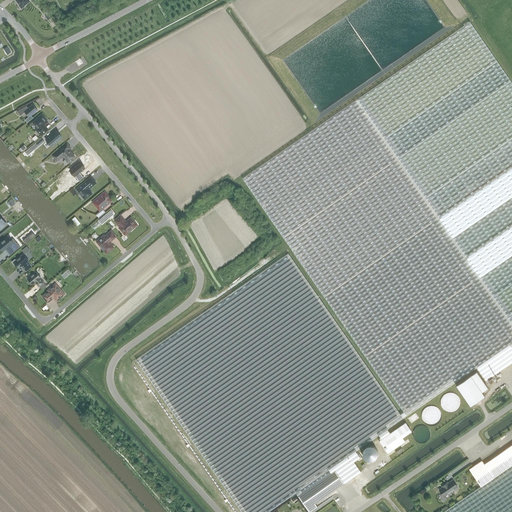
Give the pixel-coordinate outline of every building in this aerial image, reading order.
[(18,5),(21,9),(25,6),(24,5),(30,1),(28,0),(15,0),(19,5),(18,5)] [(404,412),(402,413),(404,416),(406,415),(476,367),(485,380),(507,365),(511,361),(511,83),(507,77),(469,22),(242,178),(324,296),(398,403),(404,412)] [(28,108),(26,106),(17,111),(20,115),(24,111),(29,117),(25,120),(27,122),(33,118),(31,115),(37,110),(33,104),(28,108)] [(38,118),(33,122),(38,129),(37,130),(41,135),(48,129),(44,124),(47,122),(45,119),(45,118),(42,114),(38,117),(38,118)] [(57,132),(56,131),(45,139),(51,146),(61,137),(58,133),(57,134),(56,133),(57,132)] [(41,138),(36,143),(38,146),(44,141),(41,138)] [(65,164),(66,164),(67,163),(70,161),(69,160),(74,156),(68,149),(70,147),(67,144),(53,156),(55,159),(58,159),(63,155),(66,159),(64,160),(64,161),(64,162),(65,163),(65,164)] [(27,155),(33,150),(30,147),(25,152),(27,155)] [(85,168),(79,162),(70,170),(75,176),(76,176),(80,181),(84,178),(80,172),(85,168)] [(95,183),(91,177),(76,189),(80,194),(80,193),(85,199),(92,193),(88,189),(95,183)] [(106,212),(102,209),(112,201),(104,192),(92,202),(100,211),(96,215),(99,218),(106,212)] [(111,208),(99,219),(103,223),(114,212),(111,208)] [(77,224),(81,222),(75,215),(72,217),(77,224)] [(120,227),(119,228),(125,235),(134,227),(134,228),(138,225),(135,222),(134,222),(131,218),(126,222),(125,222),(120,216),(115,221),(120,227)] [(100,247),(102,249),(103,250),(104,250),(105,250),(107,252),(113,247),(110,243),(110,241),(115,237),(111,231),(104,237),(104,236),(98,241),(99,243),(99,244),(100,245),(100,247)] [(26,244),(35,236),(32,232),(23,240),(26,244)] [(7,237),(0,242),(0,246),(3,250),(4,249),(6,250),(9,248),(13,252),(20,247),(13,240),(11,242),(7,237)] [(288,253),(136,359),(242,511),(267,511),(296,492),(298,496),(309,511),(310,511),(318,507),(315,503),(344,483),(361,471),(354,462),(360,457),(356,451),(378,435),(381,439),(390,433),(387,429),(403,418),(404,416),(402,413),(400,414),(394,406),(288,253)] [(15,259),(12,262),(15,265),(19,268),(22,266),(26,271),(31,266),(27,261),(28,260),(23,254),(15,260),(15,259)] [(40,278),(41,277),(35,271),(27,278),(32,284),(35,282),(37,283),(36,284),(39,287),(44,283),(40,278)] [(47,303),(54,297),(57,301),(61,297),(62,298),(65,295),(62,291),(62,292),(55,284),(48,290),(49,291),(42,296),(47,303)] [(488,387),(476,371),(455,385),(470,406),(485,396),(482,391),(488,387)] [(381,439),(379,441),(387,453),(405,441),(403,437),(412,431),(406,422),(396,428),(390,433),(381,439)] [(511,511),(511,444),(484,464),(482,460),(469,469),(481,486),(443,511),(511,511)] [(443,496),(457,487),(452,480),(448,483),(447,482),(442,486),(442,487),(439,489),(443,496)]
